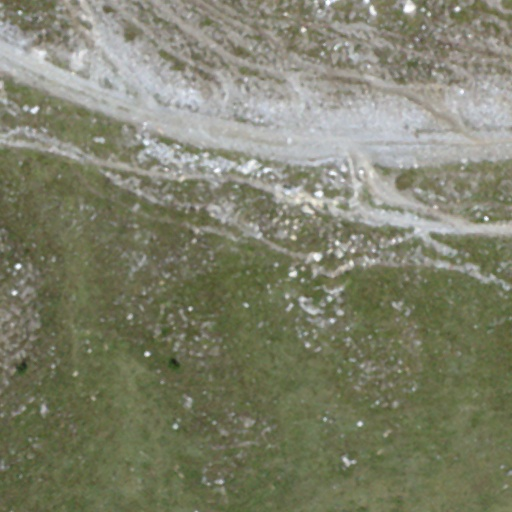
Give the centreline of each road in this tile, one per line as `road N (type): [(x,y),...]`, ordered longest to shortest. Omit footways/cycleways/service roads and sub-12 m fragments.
road 1 (track): [(354,152),(137,105),(0,43)]
road 2 (track): [(354,152),(511,135)]
